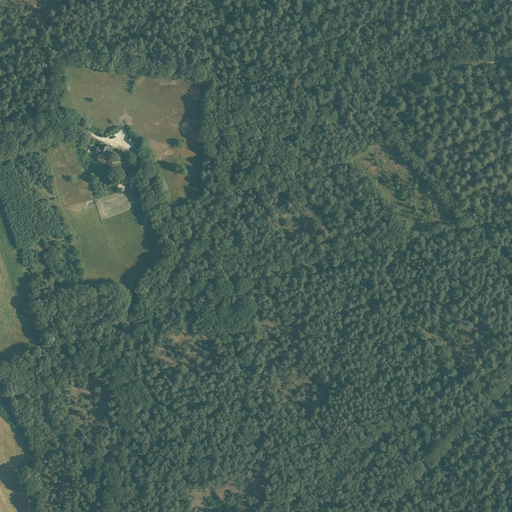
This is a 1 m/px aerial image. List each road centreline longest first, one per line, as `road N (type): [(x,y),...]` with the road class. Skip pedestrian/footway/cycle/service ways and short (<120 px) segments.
road 1 (track): [(201,295),(127,151),(65,121),(0,130)]
road 2 (track): [(479,225),(201,295)]
road 3 (track): [(201,295),(0,363)]
